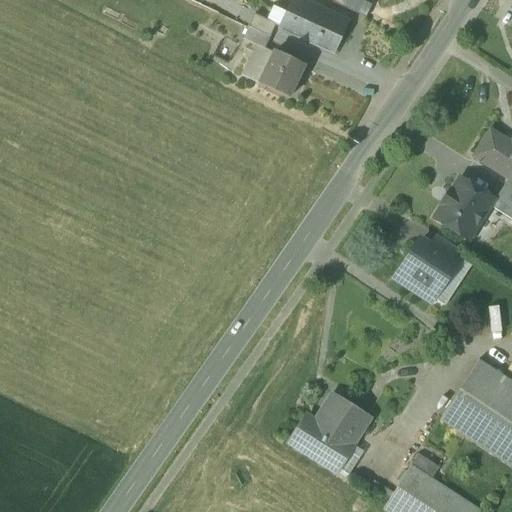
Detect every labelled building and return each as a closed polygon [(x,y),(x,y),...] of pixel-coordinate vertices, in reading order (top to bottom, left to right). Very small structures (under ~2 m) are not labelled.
[(299,0),(292,0),(279,28),(333,54),(347,22),(299,0)] [(247,27),(269,37),(276,25),(253,14),(247,27)] [(269,37),(249,27),(243,39),(257,45),(264,49),(269,37)] [(257,45),(242,76),(258,84),(258,83),(273,53),(264,49),(257,45)] [(258,83),(258,84),(288,98),(304,66),(274,51),(273,53),(258,83)] [(511,144),(493,132),(476,158),(511,181),(511,144)] [(496,200),(462,179),(453,194),(450,192),(442,205),(444,206),(437,218),(470,240),(491,207),(496,200)] [(511,181),(498,202),(496,200),(491,207),(511,220),(511,181)] [(462,253),(438,237),(430,249),(454,266),(462,253)] [(430,249),(419,241),(401,268),(403,269),(395,280),(417,295),(425,284),(437,292),(454,266),(430,249)] [(511,383),(477,361),(458,390),(511,425),(511,383)] [(511,425),(458,390),(439,420),(511,468),(511,425)] [(369,420),(331,396),(308,432),(299,426),(288,444),(335,473),(369,420)] [(438,469),(417,455),(410,466),(431,480),(438,469)] [(480,511),(431,480),(410,466),(382,510),(385,511),(480,511)]
